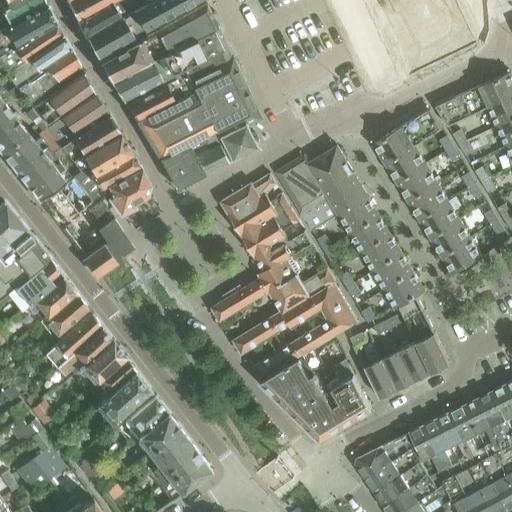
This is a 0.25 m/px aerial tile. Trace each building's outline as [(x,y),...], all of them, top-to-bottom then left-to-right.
[(10,5),(20,0),(0,0),(0,11),(2,10),(10,5)] [(11,26),(49,5),(46,0),(20,0),(10,5),(2,10),(0,11),(0,31),(6,28),(11,26)] [(71,0),(68,2),(78,20),(114,0),(71,0)] [(114,0),(78,20),(86,35),(122,12),(137,4),(134,0),(114,0)] [(87,37),(97,56),(131,39),(145,31),(198,0),(152,0),(145,4),(139,8),(125,16),(87,37)] [(452,0),(400,0),(417,33),(398,42),(412,72),(473,43),(452,0)] [(111,81),(218,27),(207,3),(142,39),(126,48),(100,62),(111,81)] [(0,58),(16,46),(57,21),(49,5),(11,26),(6,28),(0,31),(0,58)] [(0,61),(8,75),(64,33),(57,21),(16,46),(0,58),(0,61)] [(162,80),(204,60),(209,70),(233,59),(218,27),(111,81),(123,100),(162,80)] [(16,85),(71,46),(64,33),(8,75),(16,85)] [(30,104),(82,67),(71,46),(16,85),(30,104)] [(161,159),(162,161),(200,140),(216,131),(243,117),(248,127),(262,120),(233,59),(209,70),(188,79),(194,91),(174,101),(137,121),(161,159)] [(127,105),(137,121),(174,101),(194,91),(188,79),(209,70),(204,60),(162,80),(165,85),(127,105)] [(61,115),(95,90),(85,72),(34,110),(40,116),(42,122),(46,127),(61,115)] [(511,96),(511,73),(511,72),(479,86),(489,107),(511,96)] [(489,107),(479,86),(437,106),(448,125),(489,107)] [(64,143),(108,111),(98,95),(95,90),(61,115),(46,127),(40,130),(56,152),(61,148),(65,145),(64,143)] [(511,119),(511,96),(489,107),(497,126),(511,119)] [(0,126),(17,113),(15,111),(13,113),(3,100),(0,102),(0,126)] [(443,128),(431,108),(403,125),(415,145),(443,128)] [(0,151),(0,152),(28,131),(19,119),(20,118),(17,113),(0,126),(0,151)] [(83,154),(121,131),(110,114),(66,147),(65,145),(61,148),(62,149),(76,163),(83,158),(85,156),(83,154)] [(259,148),(248,127),(243,117),(216,131),(222,141),(232,162),(259,148)] [(511,142),(511,119),(497,126),(506,145),(511,142)] [(415,145),(403,125),(374,142),(386,163),(415,145)] [(468,140),(461,128),(453,133),(459,143),(468,140)] [(13,168),(44,146),(41,143),(39,145),(28,131),(0,152),(13,168)] [(143,166),(121,131),(83,154),(85,156),(83,158),(76,163),(81,170),(60,189),(78,212),(93,200),(92,198),(103,189),(143,166)] [(232,162),(222,141),(216,131),(200,140),(205,149),(194,156),(205,176),(232,162)] [(454,146),(447,136),(440,140),(446,151),(454,146)] [(205,176),(194,156),(205,149),(200,140),(162,161),(178,189),(205,176)] [(474,150),(468,140),(459,143),(466,155),(474,150)] [(26,184),(54,163),(59,158),(53,150),(47,143),(44,146),(13,168),(26,184)] [(369,196),(338,145),(317,158),(305,154),(278,170),(313,230),(339,215),(369,196)] [(426,163),(415,145),(386,163),(396,181),(426,163)] [(460,157),(454,146),(446,151),(453,161),(460,157)] [(39,201),(66,180),(60,172),(66,167),(59,158),(54,163),(26,184),(39,201)] [(437,182),(426,163),(396,181),(407,199),(437,182)] [(491,177),(483,165),(476,170),(483,181),(491,177)] [(150,196),(153,187),(143,166),(103,189),(122,214),(137,207),(136,204),(150,196)] [(276,181),(270,172),(253,182),(253,181),(221,201),(256,256),(287,235),(283,228),(299,218),(282,191),(271,198),(266,192),(276,181)] [(476,182),(469,172),(462,176),(469,187),(476,182)] [(497,187),(491,177),(483,181),(489,192),(497,187)] [(448,200),(437,182),(407,199),(418,217),(448,200)] [(483,193),(476,182),(469,187),(476,198),(483,193)] [(381,216),(369,196),(339,215),(350,234),(381,216)] [(134,246),(115,218),(111,212),(101,199),(90,209),(84,213),(98,230),(99,229),(108,241),(85,259),(98,275),(134,246)] [(0,298),(15,287),(21,282),(49,260),(36,242),(28,232),(29,231),(4,200),(0,202),(0,298)] [(459,219),(448,200),(418,217),(429,236),(459,219)] [(511,214),(511,212),(505,201),(497,205),(505,218),(511,214)] [(499,219),(492,208),(484,213),(491,224),(499,219)] [(392,235),(381,216),(350,234),(361,253),(392,235)] [(440,254),(469,236),(459,219),(429,236),(440,254)] [(505,230),(499,219),(491,224),(497,235),(505,230)] [(312,240),(305,228),(288,238),(287,235),(256,256),(264,268),(265,269),(284,258),(289,254),(312,240)] [(332,245),(326,234),(318,238),(325,249),(332,245)] [(373,271),(403,253),(392,235),(361,253),(373,271)] [(482,257),(469,236),(440,254),(452,275),(482,257)] [(339,256),(332,245),(325,249),(331,260),(339,256)] [(383,289),(414,271),(403,253),(373,271),(383,289)] [(284,313),(333,281),(335,280),(328,266),(305,280),(306,282),(303,284),(296,272),(299,270),(289,254),(284,258),(265,269),(264,268),(258,271),(261,277),(262,276),(271,291),(270,291),(282,309),(284,313)] [(63,277),(49,260),(21,282),(15,287),(28,304),(63,277)] [(355,282),(348,271),(341,275),(347,286),(355,282)] [(426,291),(414,271),(383,289),(395,309),(399,307),(417,296),(426,291)] [(261,277),(212,306),(221,322),(270,291),(271,291),(262,276),(261,277)] [(41,318),(75,292),(63,277),(28,304),(27,305),(24,307),(28,313),(34,309),(41,318)] [(321,309),(342,296),(333,281),(284,313),(290,324),(292,328),(321,309)] [(361,293),(355,282),(347,286),(354,297),(361,293)] [(57,332),(88,308),(75,292),(41,318),(40,320),(52,336),(57,332)] [(357,320),(342,296),(321,309),(327,319),(336,334),(357,320)] [(434,331),(417,296),(399,307),(415,341),(417,340),(434,331)] [(377,317),(370,306),(362,311),(369,322),(377,317)] [(290,324),(284,313),(282,309),(234,340),(243,353),(290,324)] [(54,366),(102,327),(91,312),(45,351),(53,361),(51,363),(54,366)] [(402,322),(398,314),(386,320),(390,328),(402,322)] [(300,357),(336,334),(327,319),(290,343),(300,357)] [(390,328),(386,320),(374,326),(379,334),(390,328)] [(85,363),(112,341),(102,327),(54,366),(57,370),(59,368),(63,372),(80,357),(85,363)] [(367,340),(363,331),(351,337),(355,345),(367,340)] [(450,363),(434,331),(417,340),(432,372),(450,363)] [(417,340),(415,341),(400,348),(416,380),(432,372),(417,340)] [(98,379),(125,357),(112,341),(85,363),(79,368),(82,372),(78,375),(88,387),(98,379)] [(263,380),(300,357),(290,343),(253,367),(263,380)] [(416,380),(400,348),(383,357),(399,389),(416,380)] [(109,393),(135,372),(125,357),(98,379),(88,387),(100,401),(109,393)] [(276,393),(306,366),(300,357),(263,380),(276,393)] [(399,389),(383,357),(365,366),(380,398),(399,389)] [(373,407),(355,373),(347,358),(333,367),(341,382),(326,392),(298,414),(298,418),(301,422),(305,421),(312,428),(312,433),(316,436),(320,436),(325,436),(373,407)] [(326,392),(309,365),(306,366),(276,393),(280,398),(280,401),(285,406),(289,405),(298,414),(326,392)] [(115,419),(149,390),(135,372),(109,393),(100,401),(96,404),(112,422),(115,419)] [(511,393),(507,384),(493,391),(507,418),(511,415),(511,393)] [(511,427),(507,418),(493,391),(480,398),(498,434),(505,447),(508,445),(511,443),(511,427)] [(137,437),(167,413),(154,397),(124,420),(137,437)] [(498,434),(480,398),(465,405),(479,432),(487,427),(494,441),(486,445),(490,455),(495,452),(505,447),(498,434)] [(471,436),(479,432),(465,405),(451,412),(470,449),(477,461),(482,459),(490,455),(486,445),(477,449),(471,436)] [(470,449),(451,412),(438,419),(452,445),(459,442),(465,455),(459,458),(460,461),(464,468),(469,466),(477,461),(470,449)] [(149,452),(179,428),(167,413),(137,437),(149,452)] [(445,449),(452,445),(438,419),(425,425),(443,462),(450,475),(456,472),(464,468),(460,461),(453,465),(445,449)] [(443,462),(425,425),(410,433),(424,459),(432,455),(440,471),(433,475),(437,482),(443,479),(450,475),(443,462)] [(154,470),(190,442),(179,428),(149,452),(140,459),(150,473),(154,470)] [(366,477),(400,455),(412,446),(407,434),(394,441),(358,459),(357,464),(366,477)] [(164,483),(200,455),(190,442),(154,470),(164,483)] [(511,452),(508,445),(505,447),(495,452),(507,474),(511,484),(511,452)] [(39,465),(55,452),(50,446),(46,448),(34,458),(39,465)] [(374,490),(410,467),(421,460),(412,446),(400,455),(366,477),(374,490)] [(44,471),(60,459),(55,452),(39,465),(44,471)] [(511,505),(511,484),(507,474),(495,452),(490,455),(482,459),(489,472),(508,508),(511,505)] [(171,499),(211,469),(200,455),(164,483),(161,485),(171,499)] [(22,477),(39,465),(34,458),(17,470),(22,477)] [(296,478),(280,458),(260,473),(275,493),(296,478)] [(49,478),(65,466),(60,459),(44,471),(49,478)] [(500,511),(508,508),(489,472),(482,459),(477,461),(469,466),(493,511),(500,511)] [(410,486),(430,474),(421,460),(410,467),(374,490),(383,504),(410,486)] [(27,484),(44,471),(39,465),(22,477),(27,484)] [(493,511),(469,466),(464,468),(456,472),(463,486),(476,511),(493,511)] [(32,490),(49,478),(44,471),(27,484),(32,490)] [(476,511),(463,486),(456,472),(450,475),(443,479),(445,483),(452,498),(453,502),(458,511),(476,511)] [(388,511),(402,511),(428,495),(439,488),(438,487),(430,474),(410,486),(383,504),(388,511)] [(430,511),(452,498),(445,483),(438,487),(439,488),(428,495),(402,511),(430,511)] [(104,511),(95,498),(84,505),(76,494),(66,501),(56,507),(58,511),(104,511)] [(0,511),(10,511),(0,495),(0,511)] [(458,511),(453,502),(452,498),(430,511),(458,511)] [(31,511),(26,503),(11,511),(31,511)]
